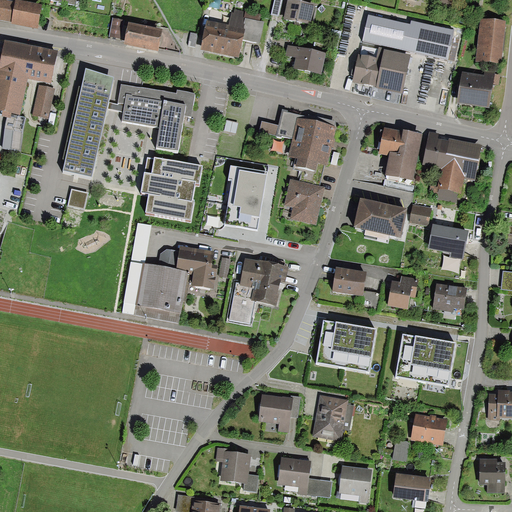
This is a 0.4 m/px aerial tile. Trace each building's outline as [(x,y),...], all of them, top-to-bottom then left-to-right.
[(0,0),(0,19),(10,21),(12,1),(0,0)] [(280,0),(273,0),(270,15),(277,16),(280,0)] [(312,5),(289,0),(286,0),(283,20),(308,25),(312,5)] [(38,4),(12,1),(10,21),(9,23),(35,26),(38,4)] [(200,50),(236,57),(240,39),(258,42),(262,21),(258,20),(259,15),(230,10),(227,25),(205,21),(200,50)] [(106,28),(108,18),(95,15),(93,26),(106,28)] [(446,61),(452,33),(433,29),(434,25),(410,19),(409,25),(366,15),(361,42),(378,46),(409,53),(446,61)] [(122,20),(111,19),(108,38),(119,39),(122,20)] [(498,68),(504,22),(480,19),(474,65),(498,68)] [(155,50),(159,29),(127,24),(123,44),(155,50)] [(193,47),(196,35),(188,33),(186,45),(193,47)] [(2,41),(0,52),(0,110),(16,114),(23,77),(49,81),(54,51),(2,41)] [(401,93),(409,53),(378,46),(376,57),(357,53),(351,82),(401,93)] [(323,75),(327,56),(291,48),(290,56),(294,57),(292,68),(323,75)] [(495,79),(463,74),(459,105),(491,109),(495,79)] [(91,182),(116,82),(101,78),(88,75),(63,175),(91,182)] [(153,147),(176,150),(181,115),(189,116),(191,108),(193,93),(174,89),(173,93),(120,84),(117,104),(123,105),(120,120),(157,126),(153,147)] [(38,86),(32,115),(47,118),(53,89),(38,86)] [(281,112),(278,126),(275,136),(292,140),(288,155),(297,158),(295,165),(315,170),(317,161),(327,164),(332,144),(337,126),(281,112)] [(24,152),(26,118),(8,117),(5,150),(24,152)] [(236,123),(225,121),(223,131),(234,133),(236,123)] [(278,126),(260,121),(258,131),(275,136),(278,126)] [(134,136),(145,138),(147,126),(136,124),(134,136)] [(418,133),(383,127),(378,154),(388,155),(384,175),(410,179),(418,133)] [(222,157),(245,159),(247,135),(224,133),(222,157)] [(473,179),(479,145),(427,135),(422,164),(440,167),(437,183),(431,182),(430,191),(438,193),(437,199),(454,202),(456,193),(459,194),(462,177),(473,179)] [(204,168),(154,160),(151,176),(143,174),(139,196),(147,198),(144,217),(193,226),(204,168)] [(269,172),(228,164),(225,184),(230,185),(222,227),(258,234),(269,172)] [(295,205),(292,219),(316,224),(325,186),(290,179),(285,203),(295,205)] [(274,204),(278,182),(268,180),(264,203),(274,204)] [(74,190),(70,206),(87,210),(91,194),(74,190)] [(398,238),(404,211),(358,202),(353,229),(398,238)] [(426,225),(429,209),(410,205),(407,221),(426,225)] [(465,230),(432,225),(429,249),(448,253),(447,259),(460,261),(465,230)] [(185,271),(191,272),(188,286),(211,290),(215,266),(210,265),(212,252),(178,247),(174,269),(185,271)] [(229,259),(220,258),(217,276),(225,278),(229,259)] [(282,266),(244,259),(240,283),(235,282),(228,319),(248,323),(252,299),(276,303),(282,266)] [(141,263),(132,315),(176,323),(185,271),(174,269),(141,263)] [(363,271),(334,267),(331,289),(361,293),(363,271)] [(511,272),(502,272),(501,289),(511,290),(511,272)] [(415,278),(400,276),(399,283),(391,281),(388,304),(406,306),(407,296),(413,297),(415,278)] [(464,287),(435,284),(432,308),(451,310),(452,307),(462,308),(464,287)] [(376,295),(361,293),(359,308),(375,310),(376,295)] [(378,331),(322,321),(314,365),(370,375),(378,331)] [(459,344),(403,335),(395,379),(451,389),(459,344)] [(511,390),(495,391),(495,395),(487,395),(486,421),(498,421),(498,416),(511,416),(511,390)] [(298,398),(260,394),(258,420),(277,423),(276,431),(286,433),(288,416),(296,416),(298,398)] [(345,399),(319,396),(313,437),(339,440),(341,430),(348,431),(352,405),(344,404),(345,399)] [(444,418),(414,414),(410,440),(440,444),(444,418)] [(407,442),(394,441),(392,460),(405,461),(407,442)] [(245,483),(246,473),(248,454),(216,450),(214,462),(221,462),(220,480),(245,483)] [(308,461),(280,457),(276,484),(297,487),(297,494),(304,495),(306,478),(308,461)] [(494,459),(478,459),(479,485),(487,484),(487,492),(503,492),(502,462),(494,462),(494,459)] [(368,468),(340,466),(339,493),(358,494),(358,502),(366,503),(368,468)] [(257,474),(246,473),(245,483),(244,490),(255,491),(257,474)] [(427,477),(394,474),(392,498),(414,500),(414,506),(425,507),(427,477)] [(330,481),(306,478),(304,495),(328,498),(330,481)] [(186,511),(189,496),(176,495),(174,511),(183,511),(186,511)] [(215,511),(216,503),(193,500),(191,511),(215,511)]
